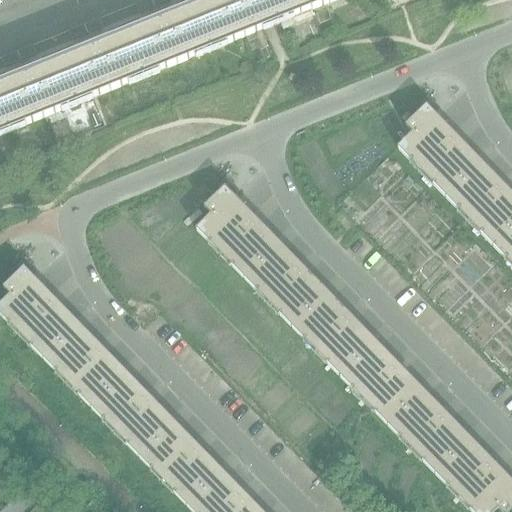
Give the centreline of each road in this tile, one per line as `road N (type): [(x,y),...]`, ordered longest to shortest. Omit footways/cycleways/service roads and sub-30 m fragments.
road 1 (residential): [(303,511),(97,300),(67,239),(64,214),(246,138)]
road 2 (residential): [(511,450),(278,214),(246,138)]
road 3 (residential): [(246,138),(444,58)]
road 4 (residential): [(511,159),(466,116),(444,58)]
